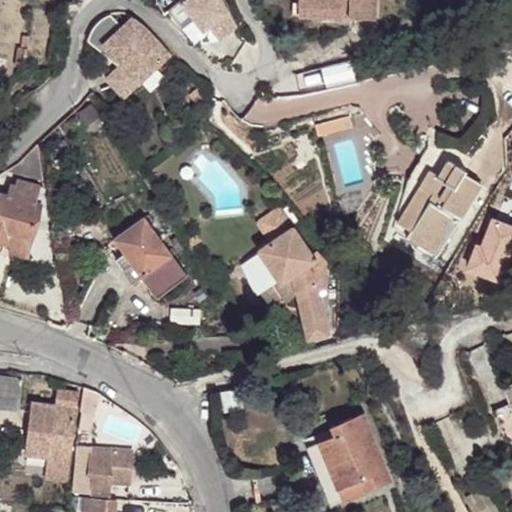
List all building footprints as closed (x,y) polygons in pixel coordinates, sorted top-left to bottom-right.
[(236,27),(221,0),(183,0),(180,2),(203,31),(209,26),(220,40),(236,27)] [(299,0),(299,3),(293,3),(293,15),(374,17),(374,0),(299,0)] [(126,92),(170,52),(145,26),(134,18),(123,28),(111,14),(105,16),(101,19),(95,25),(89,33),(86,41),(115,59),(117,58),(123,65),(113,73),(117,82),(126,92)] [(15,66),(25,68),(29,36),(23,36),(21,48),(18,47),(15,66)] [(511,48),(499,51),(504,72),(511,70),(511,48)] [(198,87),(189,95),(200,107),(209,99),(198,87)] [(349,116),(327,122),(330,133),(352,127),(349,116)] [(327,122),(315,125),(318,136),(330,133),(327,122)] [(19,163),(7,170),(44,180),(38,145),(37,145),(19,163)] [(441,248),(480,184),(463,173),(465,170),(448,160),(438,176),(430,171),(421,186),(433,194),(411,230),(408,236),(418,242),(422,236),(441,248)] [(7,196),(1,194),(0,196),(0,240),(5,242),(7,235),(13,236),(11,244),(9,251),(33,258),(31,263),(53,262),(50,232),(34,227),(40,205),(36,204),(40,187),(16,180),(14,186),(10,185),(7,196)] [(433,194),(421,186),(398,222),(411,230),(433,194)] [(40,187),(36,204),(40,205),(47,207),(45,188),(40,187)] [(280,208),(259,222),(271,241),(292,227),(280,208)] [(148,214),(144,217),(148,223),(153,220),(148,214)] [(143,217),(113,239),(124,254),(141,276),(142,277),(147,274),(150,279),(163,270),(173,284),(186,274),(148,223),(144,217),(143,217)] [(297,292),(307,338),(327,333),(318,292),(325,289),(324,262),(315,252),(311,254),(292,227),(271,241),(259,249),(281,283),(282,282),(290,294),(297,292)] [(197,234),(185,240),(188,247),(200,241),(197,234)] [(13,236),(7,235),(5,242),(11,244),(13,236)] [(422,236),(418,242),(437,254),(441,248),(422,236)] [(141,276),(124,254),(117,259),(125,269),(123,273),(130,282),(132,282),(141,276)] [(147,274),(142,277),(156,297),(173,284),(163,270),(150,279),(147,274)] [(281,283),(276,286),(286,301),(297,292),(290,294),(282,282),(281,283)] [(200,309),(171,308),(170,323),(199,324),(200,309)] [(0,408),(19,410),(22,379),(0,376),(0,408)] [(85,387),(81,409),(92,412),(99,393),(85,387)] [(32,404),(26,454),(48,456),(70,459),(78,393),(57,390),(55,406),(32,404)] [(511,402),(494,412),(508,440),(511,441),(511,402)] [(391,481),(363,413),(344,421),(348,430),(335,435),(319,442),(319,443),(338,489),(362,479),(367,491),(391,481)] [(344,421),(331,426),(335,435),(348,430),(344,421)] [(338,489),(319,443),(308,448),(331,505),(367,491),(362,479),(338,489)] [(91,447),(77,446),(75,492),(110,494),(110,483),(130,484),(132,450),(111,448),(111,454),(90,453),(91,447)] [(45,477),(68,480),(70,459),(48,456),(45,477)] [(503,511),(489,486),(469,497),(476,511),(503,511)] [(86,497),(84,511),(115,511),(116,500),(86,497)]
